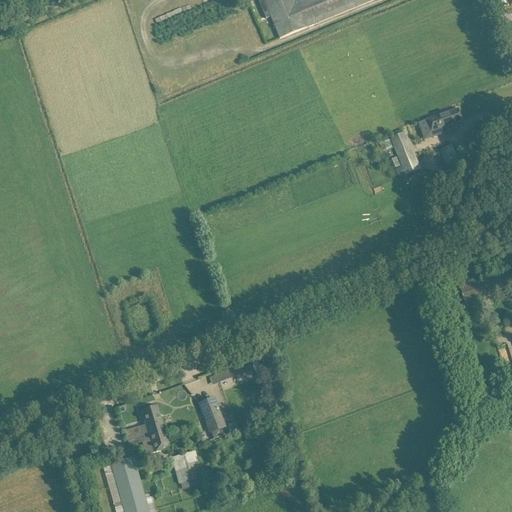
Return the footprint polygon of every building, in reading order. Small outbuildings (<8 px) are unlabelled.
[(296,0),(297,0),(296,0),(264,0),(280,39),(376,0),(296,0)] [(463,122),(460,111),(459,109),(427,120),(433,138),(458,129),(456,124),(463,122)] [(405,133),(390,138),(402,167),(396,170),(400,178),(421,169),(408,139),(406,134),(405,133)] [(392,148),(389,140),(379,143),(382,151),(392,148)] [(461,169),(452,146),(440,150),(449,173),(461,169)] [(465,303),(511,288),(511,270),(460,287),(465,303)] [(212,386),(253,370),(251,362),(209,379),(212,386)] [(214,398),(197,405),(209,435),(210,435),(211,434),(213,440),(226,435),(224,429),(225,429),(214,398)] [(137,428),(124,431),(127,442),(129,447),(142,443),(141,438),(149,436),(150,438),(165,433),(157,407),(141,411),(145,425),(137,428)] [(91,432),(100,429),(97,423),(89,426),(91,432)] [(160,452),(170,449),(165,433),(150,438),(149,436),(141,438),(142,443),(146,456),(160,452)] [(179,485),(203,479),(195,452),(190,453),(171,459),(179,485)] [(148,511),(136,468),(133,458),(111,465),(124,511),(148,511)] [(214,479),(217,490),(227,488),(225,482),(223,482),(222,477),(214,479)]
